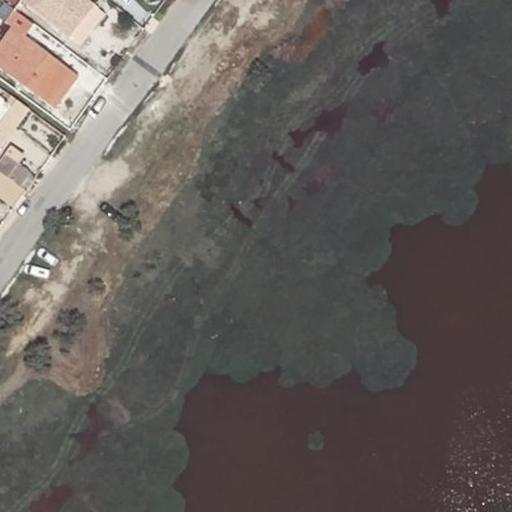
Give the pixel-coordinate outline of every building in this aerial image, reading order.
[(23,0),(20,5),(82,51),(107,17),(84,0),(23,0)] [(0,72),(59,115),(81,84),(71,76),(72,74),(13,30),(0,47),(0,72)] [(0,147),(27,112),(10,99),(6,105),(0,100),(0,153),(2,151),(0,150),(0,147)] [(0,174),(1,176),(19,190),(30,176),(7,158),(0,167),(0,174)] [(0,177),(0,199),(13,209),(24,194),(19,190),(1,176),(0,177)]
